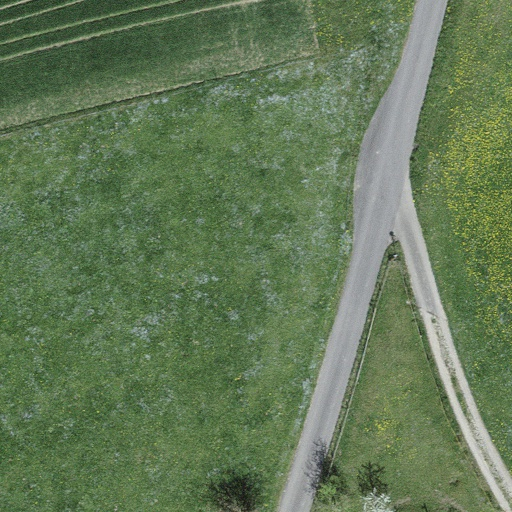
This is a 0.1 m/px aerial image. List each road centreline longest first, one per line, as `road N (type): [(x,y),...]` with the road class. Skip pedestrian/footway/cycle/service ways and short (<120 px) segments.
road 1 (track): [(511,501),(457,396),(384,185)]
road 2 (track): [(288,511),(384,185)]
road 3 (track): [(384,185),(433,0)]
